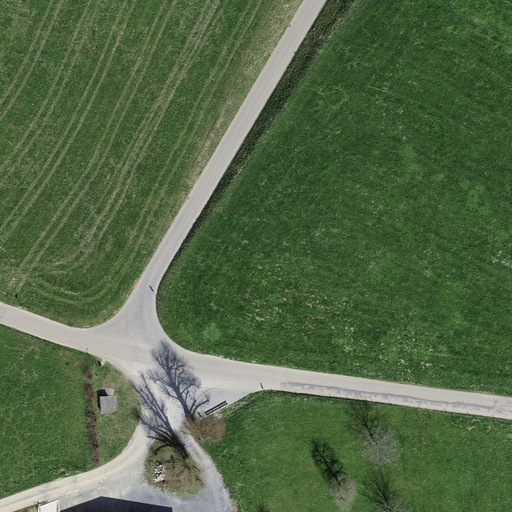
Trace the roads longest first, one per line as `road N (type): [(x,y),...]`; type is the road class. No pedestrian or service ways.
road 1 (track): [(511,410),(195,365),(0,310)]
road 2 (track): [(314,0),(111,346)]
road 3 (track): [(0,509),(136,454),(181,415),(195,365)]
